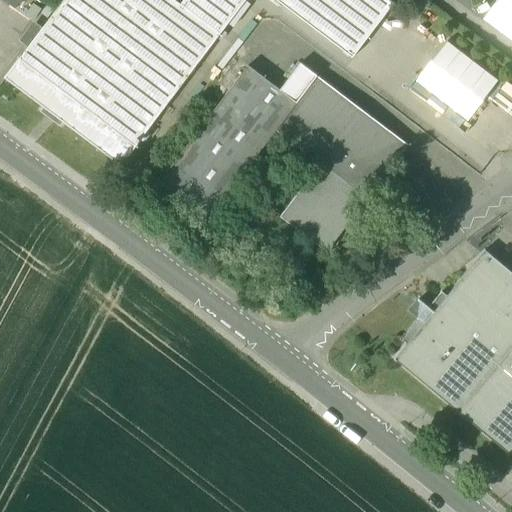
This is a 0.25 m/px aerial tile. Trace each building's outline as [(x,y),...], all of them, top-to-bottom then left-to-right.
[(0,0),(15,10),(18,6),(22,0),(0,0)] [(180,5),(173,0),(64,0),(6,78),(120,166),(219,34),(180,5)] [(31,2),(29,0),(22,0),(18,6),(24,11),(31,2)] [(394,3),(389,0),(184,0),(180,5),(219,34),(228,24),(245,0),(276,0),(353,58),(394,3)] [(417,82),(469,121),(499,82),(447,43),(417,82)] [(318,77),(301,65),(280,92),(297,104),(317,77),(318,77)] [(280,92),(248,67),(160,182),(209,219),(277,130),(297,104),(280,92)] [(318,77),(317,77),(297,104),(277,130),(321,165),(362,111),(318,77)] [(321,165),(281,218),(327,253),(409,147),(362,111),(321,165)] [(442,292),(429,308),(419,299),(418,300),(419,302),(418,318),(417,319),(419,320),(402,340),(407,344),(394,360),(396,362),(397,360),(458,411),(511,345),(511,273),(485,250),(447,296),(442,292)] [(511,345),(458,411),(508,452),(511,447),(511,345)]
